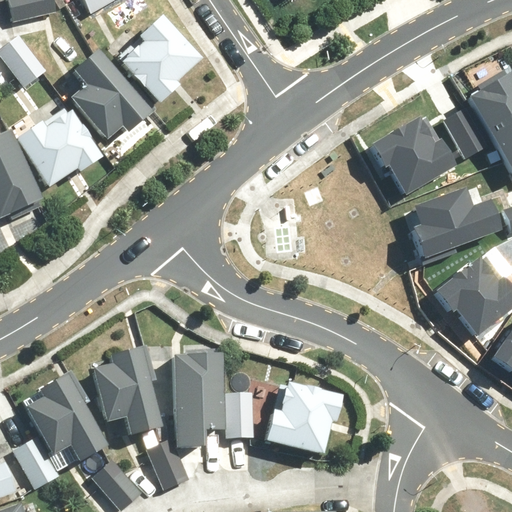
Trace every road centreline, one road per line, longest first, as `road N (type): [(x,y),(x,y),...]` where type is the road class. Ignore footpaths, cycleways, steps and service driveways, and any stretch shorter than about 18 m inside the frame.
road 1 (residential): [(165,231),(226,292),(356,342),(432,404)]
road 2 (residential): [(285,126),(311,104),(510,0)]
road 3 (residential): [(402,487),(258,490),(162,511)]
road 4 (residential): [(0,342),(117,271),(165,231)]
road 5 (residential): [(165,231),(285,126)]
road 6 (residential): [(212,0),(285,126)]
